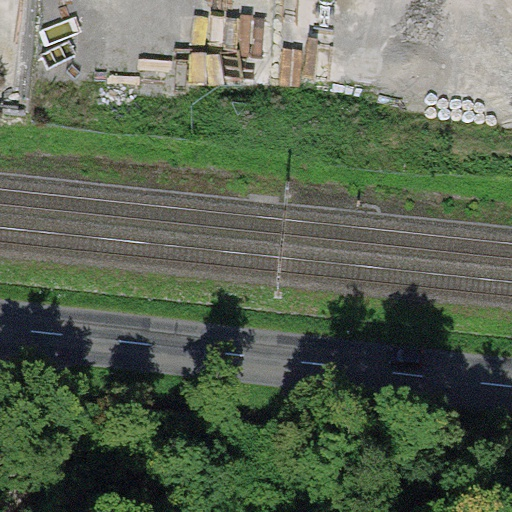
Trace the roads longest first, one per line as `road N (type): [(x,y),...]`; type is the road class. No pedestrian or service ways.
road 1 (tertiary): [(0,329),(511,388)]
road 2 (track): [(0,344),(18,511)]
